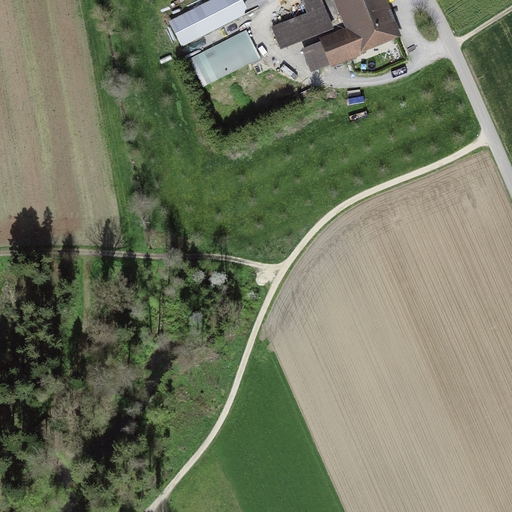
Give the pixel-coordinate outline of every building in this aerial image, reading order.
[(185,44),(245,14),(237,0),(222,0),(175,24),(185,44)] [(332,57),(360,46),(393,35),(380,0),(343,0),(355,32),(326,43),(332,57)] [(284,51),(331,29),(319,3),(272,25),(284,51)] [(204,86),(260,60),(246,30),(190,56),(204,86)] [(44,420),(34,431),(43,439),(53,429),(44,420)]
